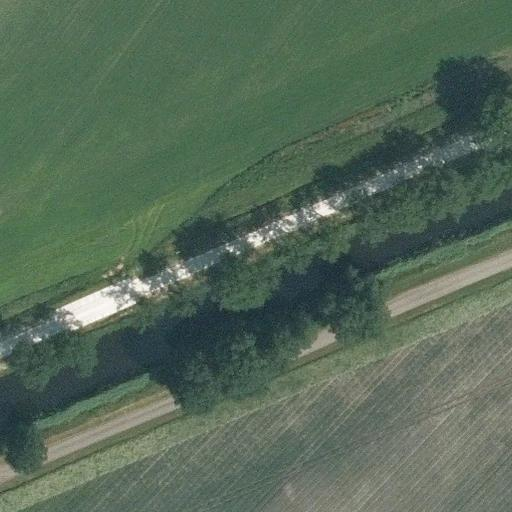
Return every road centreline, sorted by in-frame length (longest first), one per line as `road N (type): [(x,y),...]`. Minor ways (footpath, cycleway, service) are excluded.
road 1 (unclassified): [(511,124),(0,345)]
road 2 (track): [(0,471),(511,254)]
